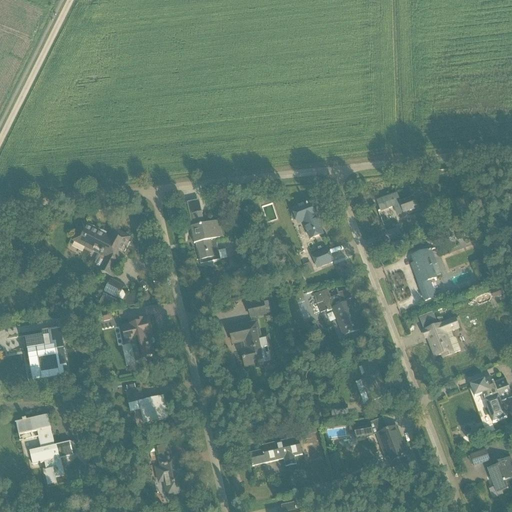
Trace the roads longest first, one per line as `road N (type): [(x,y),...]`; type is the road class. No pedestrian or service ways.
road 1 (residential): [(335,171),(460,511)]
road 2 (residential): [(153,191),(224,511)]
road 3 (residential): [(153,191),(335,171)]
road 4 (track): [(0,139),(71,0)]
road 5 (residential): [(0,207),(153,191)]
